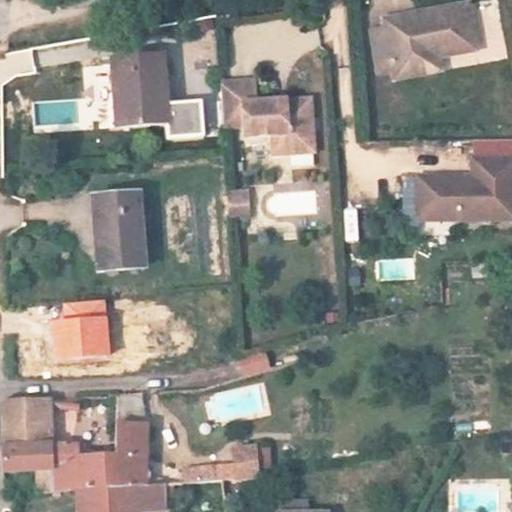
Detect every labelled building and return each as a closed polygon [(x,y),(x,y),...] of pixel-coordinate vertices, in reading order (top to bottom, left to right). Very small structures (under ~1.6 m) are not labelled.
[(384,17),(385,26),(392,70),(393,78),(426,74),(424,60),(436,58),(476,52),(469,5),(384,17)] [(375,72),(392,70),(385,26),(369,28),(375,72)] [(438,72),(436,58),(424,60),(426,74),(438,72)] [(163,59),(116,63),(122,131),(169,127),(163,59)] [(270,156),(312,154),(310,101),(256,103),(255,80),(220,81),(222,128),(242,128),(242,138),(269,137),(270,156)] [(431,211),(441,220),(511,218),(511,158),(471,159),(471,177),(430,177),(430,191),(416,191),(416,212),(431,211)] [(430,191),(430,177),(416,177),(416,191),(430,191)] [(244,193),(230,194),(231,220),(245,219),(244,193)] [(135,194),(92,200),(101,267),(144,261),(135,194)] [(342,208),(344,242),(358,241),(356,207),(342,208)] [(431,211),(416,212),(417,220),(441,220),(431,211)] [(64,304),(65,320),(52,321),(55,359),(110,356),(107,317),(105,317),(104,301),(64,304)] [(267,349),(245,355),(250,375),(272,370),(267,349)] [(49,400),(4,403),(7,447),(54,445),(49,400)] [(112,440),(114,457),(117,494),(147,491),(143,438),(112,440)] [(78,444),(54,445),(61,500),(69,499),(117,494),(114,457),(86,459),(78,444)] [(263,447),(233,444),(235,472),(191,477),(192,488),(241,484),(267,480),(263,447)] [(54,445),(7,447),(9,478),(46,475),(50,501),(61,500),(54,445)] [(117,494),(69,499),(70,508),(83,507),(83,511),(133,511),(134,510),(164,506),(163,489),(147,491),(117,494)]
